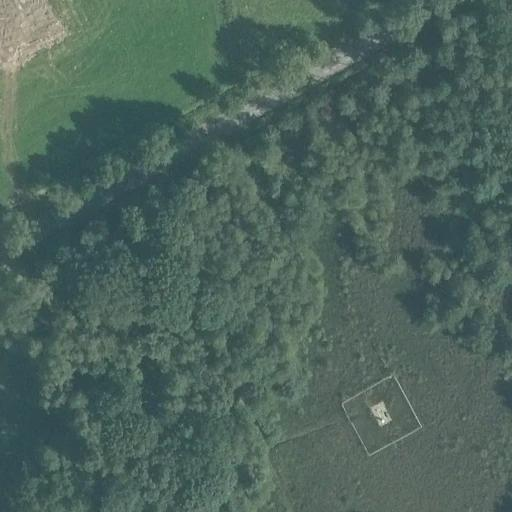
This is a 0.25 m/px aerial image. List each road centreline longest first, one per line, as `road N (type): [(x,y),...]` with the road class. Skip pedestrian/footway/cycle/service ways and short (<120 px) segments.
road 1 (tertiary): [(441,0),(0,247)]
road 2 (track): [(40,288),(74,334),(217,361),(297,511)]
road 3 (track): [(270,163),(72,268)]
